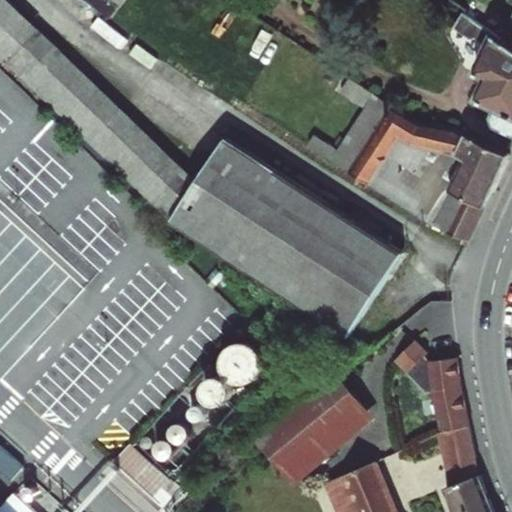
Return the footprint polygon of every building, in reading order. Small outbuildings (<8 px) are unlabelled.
[(75,68),(3,0),(0,0),(0,62),(46,107),(75,68)] [(129,0),(90,0),(116,20),(129,0)] [(466,14),(481,26),(489,15),(472,4),(468,10),(466,14)] [(497,129),(511,135),(511,46),(504,41),(481,26),(466,14),(457,28),(473,39),(479,38),(490,47),(478,75),(489,80),(479,101),(498,111),(494,121),(497,129)] [(198,186),(77,69),(75,68),(46,107),(47,107),(171,227),(174,222),(198,186)] [(352,172),(394,106),(352,79),(344,93),(368,108),(343,147),(319,132),(311,145),(342,167),(352,172)] [(430,224),(470,242),(511,156),(461,131),(424,126),(394,106),(352,172),(412,209),(412,211),(430,224)] [(352,338),(406,253),(381,237),(368,228),(231,139),(229,138),(198,186),(174,222),(352,338)] [(372,222),(368,228),(381,237),(385,230),(372,222)] [(265,371),(266,363),(266,359),(263,352),(258,346),(251,343),(247,343),(243,343),(236,346),(233,348),(230,352),(227,359),(227,367),(230,373),(233,377),(239,381),(247,383),(254,381),(258,379),(261,377),(265,371)] [(439,408),(443,431),(471,426),(462,385),(460,364),(433,368),(428,362),(432,359),(419,344),(400,360),(439,408)] [(233,394),(235,389),(234,386),(232,381),(231,379),(226,376),(217,374),(213,377),(209,381),(206,386),(206,391),(207,394),(212,401),(215,402),(223,403),(230,399),(233,394)] [(342,376),(223,474),(248,504),(368,407),(342,376)] [(155,497),(169,482),(133,450),(120,464),(155,497)] [(496,511),(482,475),(478,457),(448,469),(452,486),(446,489),(449,497),(440,500),(444,511),(496,511)] [(344,476),(359,511),(398,511),(390,490),(378,462),(344,476)] [(359,511),(344,476),(328,483),(340,511),(359,511)] [(180,511),(184,506),(189,501),(169,482),(155,497),(172,511),(180,511)]
